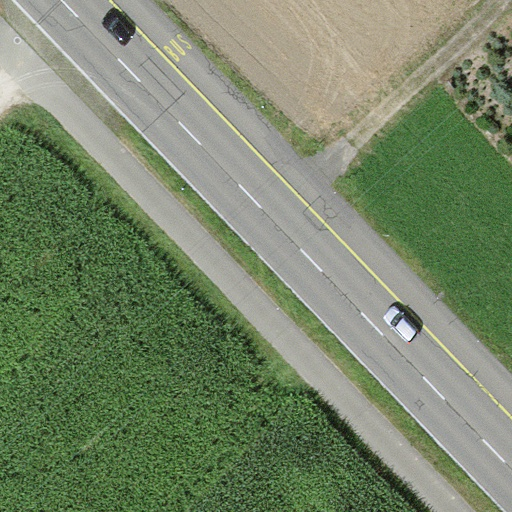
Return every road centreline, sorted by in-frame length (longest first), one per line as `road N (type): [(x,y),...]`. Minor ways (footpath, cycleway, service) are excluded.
road 1 (primary): [(511,454),(66,0)]
road 2 (track): [(271,211),(500,0)]
